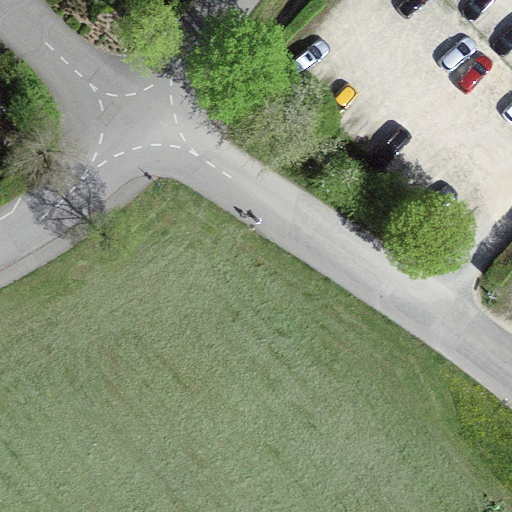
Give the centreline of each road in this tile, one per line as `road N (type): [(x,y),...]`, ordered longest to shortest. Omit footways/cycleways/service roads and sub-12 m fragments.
road 1 (residential): [(139,120),(423,292),(511,365)]
road 2 (tertiary): [(139,120),(63,202),(0,245)]
road 3 (residential): [(0,0),(54,55),(139,120)]
road 4 (tertiary): [(229,0),(139,120)]
